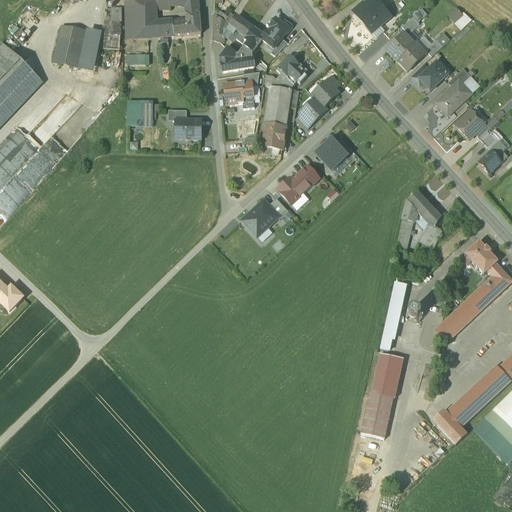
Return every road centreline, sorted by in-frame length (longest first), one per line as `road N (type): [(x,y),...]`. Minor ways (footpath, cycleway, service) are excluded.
road 1 (track): [(243,511),(0,258)]
road 2 (track): [(233,213),(0,441)]
road 3 (residential): [(207,0),(225,204),(233,213)]
road 4 (tertiary): [(511,241),(371,88)]
road 5 (residential): [(371,88),(233,213)]
